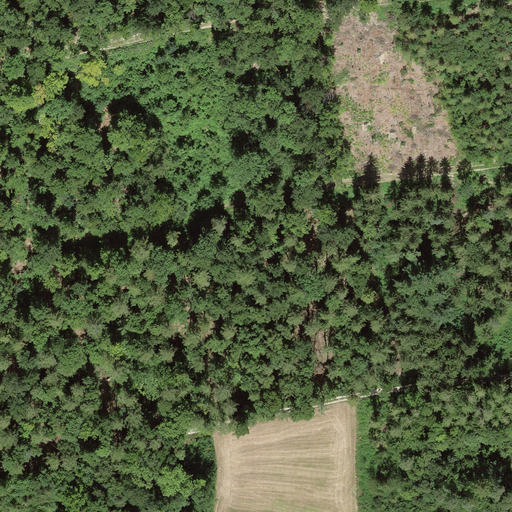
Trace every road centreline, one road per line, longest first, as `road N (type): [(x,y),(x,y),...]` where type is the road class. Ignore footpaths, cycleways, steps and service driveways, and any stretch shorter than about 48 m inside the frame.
road 1 (track): [(0,258),(511,161)]
road 2 (track): [(0,468),(511,371)]
road 3 (track): [(398,0),(219,23),(0,67)]
